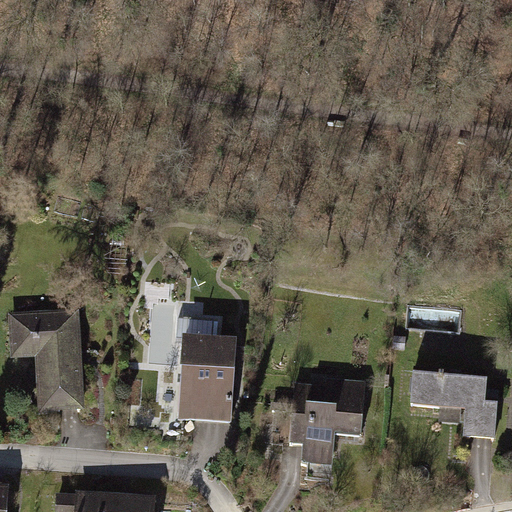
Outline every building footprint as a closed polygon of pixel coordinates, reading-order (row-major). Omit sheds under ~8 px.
[(86,317),(14,317),(14,362),(40,362),(41,422),(87,421),(86,317)] [(213,327),(187,325),(184,383),(166,382),(164,422),(179,423),(179,431),(230,434),(236,352),(212,350),(213,327)] [(358,440),(361,386),(322,383),(322,391),(292,389),(288,443),(305,444),(304,453),(330,454),(331,438),(358,440)] [(487,390),(412,387),(410,417),(466,420),(465,445),(496,447),(497,413),(486,413),(487,390)] [(0,511),(7,511),(9,499),(0,497),(0,511)] [(156,511),(156,508),(59,500),(57,511),(156,511)]
